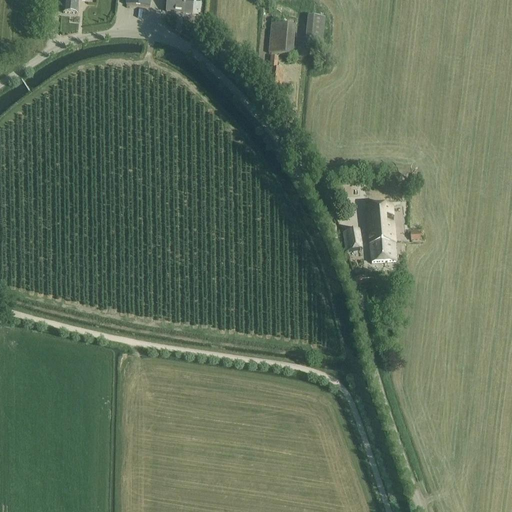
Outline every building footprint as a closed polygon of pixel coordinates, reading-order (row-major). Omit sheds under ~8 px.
[(64,0),(64,14),(78,15),(78,0),(64,0)] [(167,0),(166,12),(178,13),(179,12),(183,13),(183,14),(192,15),(193,5),(194,0),(193,0),(167,0)] [(322,49),(325,19),(309,17),(305,47),(322,49)] [(271,25),(269,55),(292,57),(295,28),(271,25)] [(281,88),(282,78),(282,72),(277,71),(278,58),(271,57),(270,71),(269,87),(281,88)] [(372,264),(382,263),(395,262),(391,206),(377,207),(367,208),(372,264)] [(343,234),(346,253),(362,250),(359,231),(343,234)] [(411,241),(421,241),(421,233),(411,234),(411,241)]
